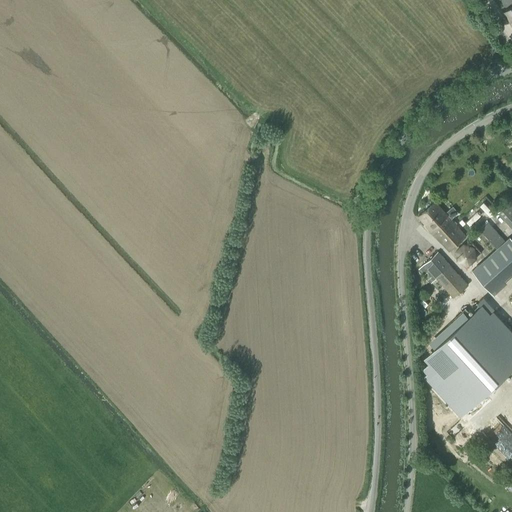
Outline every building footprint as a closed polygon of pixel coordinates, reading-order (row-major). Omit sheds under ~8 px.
[(511,25),(511,4),(502,12),(511,25)] [(450,219),(458,212),(452,206),(444,213),(434,201),(417,216),(448,250),(465,235),(450,219)] [(511,224),(511,204),(509,201),(499,210),(511,224)] [(485,257),(504,240),(487,221),(468,238),(485,257)] [(511,239),(509,237),(472,270),(491,292),(505,280),(511,273),(511,239)] [(475,259),(475,256),(475,253),(474,251),(472,249),(470,247),(467,246),(465,246),(462,246),(459,247),(457,249),(456,252),(455,254),(455,257),(456,260),(457,262),(459,264),(461,265),(464,266),(467,266),(469,265),(472,263),(473,261),(475,259)] [(467,283),(437,251),(418,268),(431,282),(436,278),(453,296),(467,283)] [(460,324),(437,344),(482,394),(511,367),(511,348),(495,331),(502,325),(488,310),(482,316),(476,309),(466,318),(460,324)] [(466,318),(461,312),(455,318),(460,324),(466,318)]
